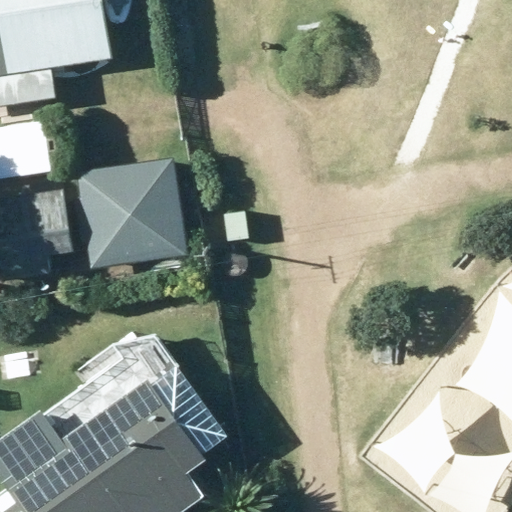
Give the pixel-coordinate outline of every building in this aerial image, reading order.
[(56,72),(121,63),(112,0),(0,0),(0,109),(60,101),(56,72)] [(40,116),(0,121),(0,177),(48,171),(40,116)] [(99,272),(194,258),(181,161),(85,175),(88,199),(80,200),(86,245),(95,245),(99,272)] [(72,199),(0,208),(0,246),(49,240),(51,259),(80,255),(72,199)] [(232,244),(253,241),(250,220),(228,223),(232,244)] [(149,511),(218,464),(213,456),(236,441),(206,397),(181,414),(160,383),(0,495),(0,506),(4,511),(149,511)]
